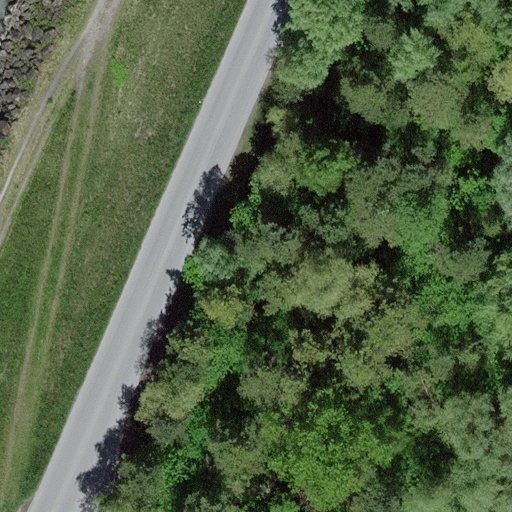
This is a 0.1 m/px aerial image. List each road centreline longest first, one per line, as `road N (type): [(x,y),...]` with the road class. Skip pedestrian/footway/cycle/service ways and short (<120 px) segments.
road 1 (unclassified): [(280,0),(61,511)]
road 2 (track): [(18,511),(12,501),(62,219),(110,0)]
road 3 (track): [(0,236),(107,0)]
